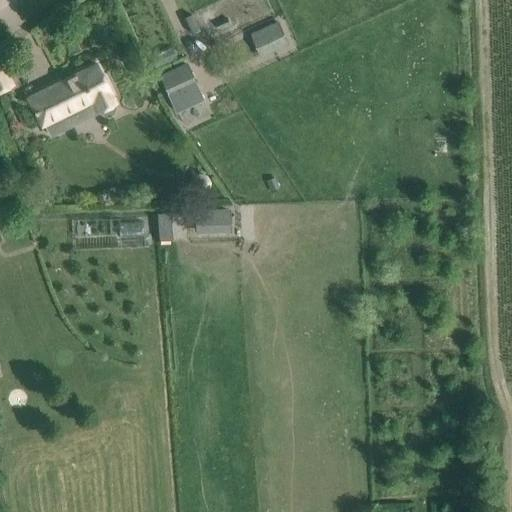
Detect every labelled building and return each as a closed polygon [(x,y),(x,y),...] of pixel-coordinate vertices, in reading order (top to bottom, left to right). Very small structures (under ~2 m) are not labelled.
[(287,43),(278,23),(252,35),(261,55),(287,43)] [(0,90),(12,85),(1,62),(0,62),(0,90)] [(27,98),(36,116),(39,123),(84,100),(92,115),(98,112),(101,116),(106,117),(110,117),(114,114),(115,110),(115,108),(115,104),(109,92),(110,91),(96,64),(27,98)] [(195,85),(186,65),(160,77),(169,97),(195,85)] [(190,179),(189,187),(193,194),(201,195),(208,191),(210,183),(205,176),(197,174),(190,179)] [(201,222),(233,220),(232,208),(201,210),(201,222)] [(178,211),(162,211),(162,238),(178,238),(178,211)]
